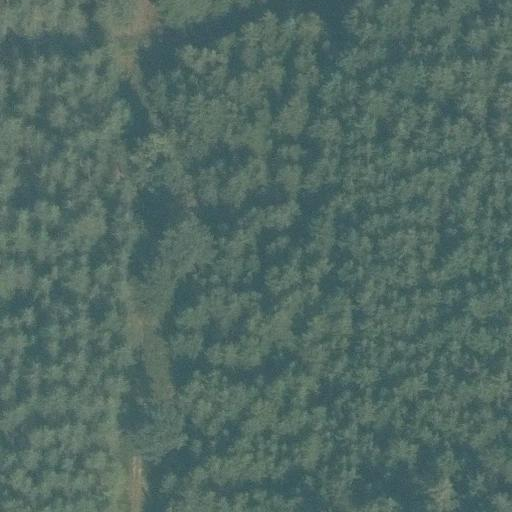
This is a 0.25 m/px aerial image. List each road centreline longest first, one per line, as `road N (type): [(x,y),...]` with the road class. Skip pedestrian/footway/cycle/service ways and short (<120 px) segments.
road 1 (track): [(152,0),(155,36),(126,59),(125,511)]
road 2 (track): [(0,80),(426,0)]
